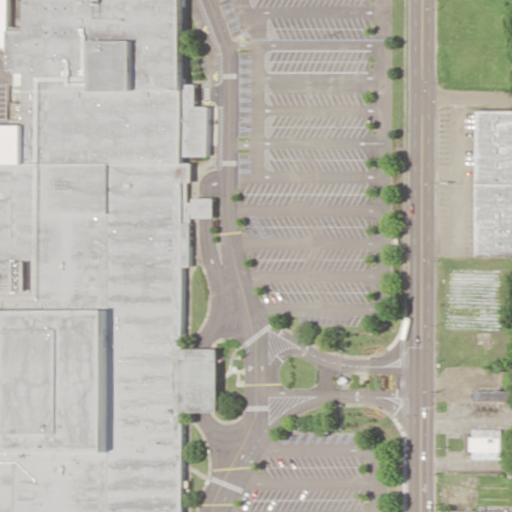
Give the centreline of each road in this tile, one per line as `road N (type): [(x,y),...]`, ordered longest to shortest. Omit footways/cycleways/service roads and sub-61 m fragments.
road 1 (secondary): [(419,511),(421,0)]
road 2 (residential): [(421,341),(385,365),(353,365),(293,347),(256,365)]
road 3 (residential): [(420,405),(359,395),(257,397)]
